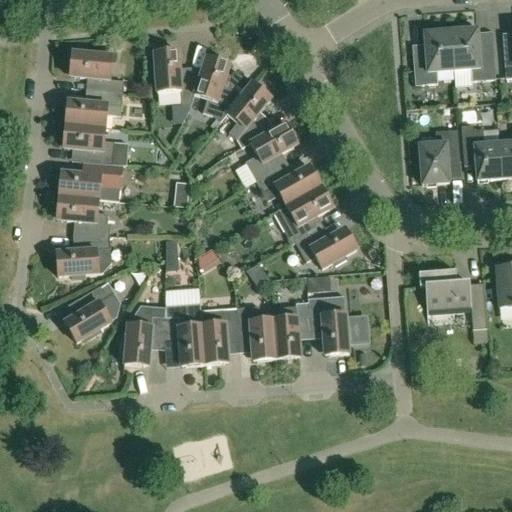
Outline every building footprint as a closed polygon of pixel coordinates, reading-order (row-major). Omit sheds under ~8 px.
[(478,32),(451,34),(454,74),(471,72),(472,84),(496,82),(493,52),(479,54),(478,32)] [(437,75),(454,74),(451,34),(424,36),(426,58),(413,59),(415,88),(438,87),(437,75)] [(511,50),(503,52),(506,81),(511,81),(511,50)] [(93,94),(123,97),(124,84),(110,83),(112,59),(99,58),(99,55),(86,53),(85,56),(72,55),(70,79),(92,82),(94,84),(93,94)] [(190,111),(195,98),(194,98),(199,81),(189,78),(182,78),(180,76),(178,54),(154,56),(155,69),(152,69),(153,82),(156,82),(157,96),(181,94),(182,108),(190,111)] [(220,125),(227,117),(239,101),(230,94),(224,92),(222,89),(227,74),(230,68),(206,60),(199,81),(194,98),(195,98),(207,103),(203,116),(213,119),(220,125)] [(248,91),(227,74),(222,89),(224,92),(230,94),(239,101),(248,91)] [(242,152),(251,147),(250,146),(268,136),(262,126),(257,122),(257,119),(271,101),(252,86),(248,91),(239,101),(227,117),(237,126),(229,137),(237,143),(242,152)] [(68,104),(65,128),(105,131),(107,118),(121,119),(123,97),(93,94),(92,104),(90,106),(68,104)] [(245,165),(256,185),(282,170),(277,162),(278,159),(297,148),(285,126),(268,136),(250,146),(251,147),(257,158),(245,165)] [(104,144),(105,131),(65,128),(63,151),(86,153),(88,156),(87,166),(122,169),(122,168),(112,168),(114,145),(104,144)] [(477,184),(502,182),(499,146),(484,147),(483,133),(473,134),(473,129),(461,129),(464,159),(475,158),(477,184)] [(437,147),(419,148),(422,188),(449,186),(448,164),(460,163),(457,133),(436,135),(437,147)] [(511,145),(499,146),(502,182),(511,181),(511,145)] [(59,199),(99,203),(119,205),(122,169),(87,166),(86,175),(83,178),(61,175),(59,199)] [(274,216),(321,189),(309,169),(290,180),(287,179),(282,170),(256,185),(267,205),(280,198),(286,209),(274,216)] [(321,189),(274,216),(292,247),(317,233),(312,224),(313,221),(333,210),(321,189)] [(184,208),(196,208),(196,191),(184,190),(184,208)] [(98,216),(99,203),(59,199),(57,223),(79,225),(81,227),(80,239),(110,240),(111,227),(107,227),(108,217),(98,216)] [(322,242),(317,233),(292,247),(292,248),(295,246),(306,265),(315,260),(322,272),(334,266),(335,268),(347,262),(345,259),(357,253),(345,231),(325,243),(322,242)] [(85,278),(98,277),(101,277),(111,265),(110,240),(80,239),(81,251),(79,254),(56,255),(58,280),(72,279),(72,282),(85,281),(85,278)] [(203,259),(207,276),(230,272),(226,254),(203,259)] [(511,269),(497,271),(500,310),(511,309),(511,269)] [(457,286),(456,280),(456,274),(419,277),(420,290),(425,290),(427,315),(471,312),(473,333),(486,332),(483,287),(469,288),(469,285),(457,286)] [(321,294),(320,280),(307,281),(308,295),(321,294)] [(111,325),(110,324),(117,320),(121,306),(109,286),(102,290),(101,289),(79,302),(84,310),(83,314),(64,325),(77,346),(88,339),(90,342),(101,335),(99,332),(111,325)] [(347,330),(346,317),(345,317),(344,299),(308,302),(311,335),(321,334),(323,336),(325,359),(349,357),(348,343),(351,343),(350,330),(347,330)] [(301,336),(311,335),(308,302),(308,306),(296,307),(296,310),(273,311),(274,322),(277,362),(300,360),(299,338),(301,336)] [(165,311),(165,346),(177,345),(179,348),(181,370),(205,368),(201,314),(200,307),(165,310),(165,311)] [(153,345),(165,346),(165,311),(141,309),(128,328),(127,341),(124,341),(122,354),(125,354),(124,367),(149,370),(151,347),(153,345)] [(253,364),(277,362),(274,322),(260,324),(259,309),(237,311),(239,341),(249,340),(251,342),(253,364)] [(229,341),(239,341),(237,311),(201,314),(205,368),(229,366),(227,344),(229,341)]
